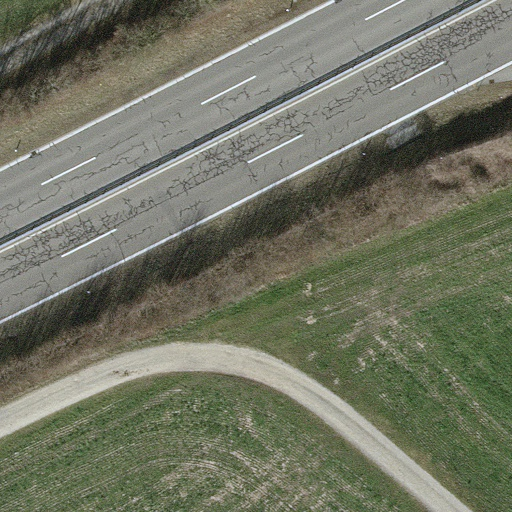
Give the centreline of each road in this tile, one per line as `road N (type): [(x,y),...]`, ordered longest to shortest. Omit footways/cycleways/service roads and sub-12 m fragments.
road 1 (trunk): [(0,288),(511,28)]
road 2 (track): [(0,423),(132,365),(212,357),(294,385),(452,511)]
road 3 (trunk): [(408,0),(0,206)]
road 4 (track): [(113,0),(0,65)]
